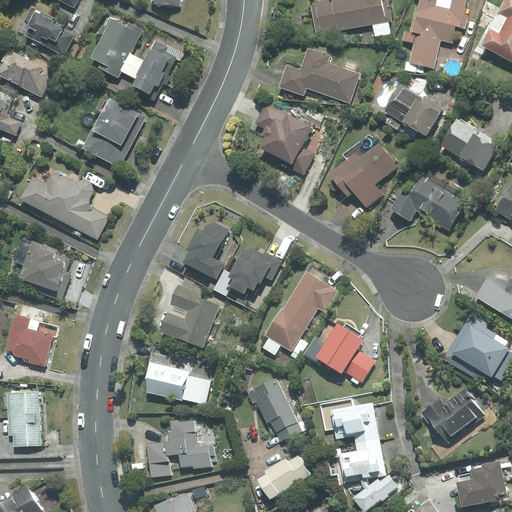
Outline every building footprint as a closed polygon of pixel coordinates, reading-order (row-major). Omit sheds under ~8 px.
[(350,0),(311,7),(316,37),(372,27),(374,40),(391,37),(389,23),(392,22),(388,0),(350,0)] [(459,31),(466,1),(463,0),(451,0),(449,11),(436,8),(437,1),(432,0),(419,0),(417,9),(415,8),(409,34),(404,33),(402,43),(413,46),(409,65),(434,71),(440,43),(451,46),(455,30),(459,31)] [(511,0),(505,0),(496,18),(506,23),(498,39),(488,34),(480,50),(511,66),(511,0)] [(35,23),(29,34),(68,56),(78,38),(69,33),(72,27),(35,7),(28,19),(35,23)] [(136,54),(148,31),(115,14),(104,35),(109,37),(98,58),(107,62),(104,69),(123,79),(126,73),(141,80),(136,91),(159,102),(177,64),(185,67),(191,55),(159,40),(150,60),(136,54)] [(12,47),(0,71),(0,72),(47,97),(60,72),(12,47)] [(329,59),(307,51),(300,73),(285,68),(278,90),(303,98),(306,91),(350,106),(360,76),(327,65),(329,59)] [(400,90),(384,118),(425,142),(442,114),(400,90)] [(14,100),(0,94),(0,126),(22,136),(28,123),(7,115),(14,100)] [(147,115),(148,113),(119,99),(117,103),(113,101),(112,102),(105,99),(100,109),(110,115),(103,129),(99,127),(88,149),(124,168),(151,117),(147,115)] [(263,142),(258,153),(289,168),(289,169),(304,177),(316,155),(302,148),(312,130),(289,120),(290,118),(265,105),(254,127),(264,132),(259,140),(263,142)] [(478,135),(455,121),(439,148),(459,160),(458,161),(482,175),(499,146),(478,134),(478,135)] [(355,156),(328,178),(347,201),(352,197),(366,211),(382,197),(375,188),(397,169),(378,147),(358,161),(355,156)] [(101,240),(113,218),(98,210),(102,203),(95,199),(97,193),(97,192),(98,191),(98,190),(98,189),(98,188),(97,187),(97,186),(97,185),(96,185),(96,184),(95,183),(94,182),(93,182),(93,181),(92,181),(91,180),(90,180),(89,180),(88,180),(87,180),(86,180),(85,180),(84,180),(83,181),(82,181),(81,182),(80,183),(79,183),(79,184),(54,170),(47,183),(37,178),(25,199),(101,240)] [(422,177),(409,199),(398,192),(387,211),(411,225),(417,215),(447,233),(465,203),(422,177)] [(511,185),(494,214),(511,224),(511,185)] [(230,241),(207,230),(190,265),(224,281),(233,262),(222,257),(230,241)] [(63,250),(38,241),(25,278),(65,292),(71,277),(68,276),(71,266),(72,267),(75,259),(63,255),(63,253),(62,253),(63,250)] [(250,243),(248,247),(228,289),(243,296),(246,290),(254,293),(256,288),(263,291),(268,282),(275,285),(286,260),(250,243)] [(342,291),(311,272),(288,309),(287,309),(270,336),(273,338),(267,348),(279,355),(285,345),(296,352),(322,309),(329,313),(342,291)] [(511,278),(505,290),(487,279),(475,300),(511,322),(511,278)] [(175,313),(167,332),(208,349),(225,305),(206,298),(207,293),(186,285),(178,305),(193,311),(190,319),(175,313)] [(49,367),(57,335),(33,329),(34,318),(22,315),(22,317),(20,317),(11,350),(18,351),(20,356),(32,359),(35,364),(49,367)] [(488,327),(470,317),(443,362),(476,382),(479,376),(490,383),(508,353),(504,350),(507,346),(498,340),(499,338),(486,331),(488,327)] [(372,340),(347,323),(325,357),(351,374),(351,373),(357,376),(354,380),(361,385),(363,381),(366,383),(380,361),(364,351),(372,340)] [(312,343),(305,339),(297,351),(304,355),(312,343)] [(194,371),(156,362),(151,379),(156,380),(153,392),(187,401),(188,399),(210,405),(215,381),(193,376),(194,371)] [(302,423),(282,379),(260,389),(265,400),(262,401),(272,424),(276,422),(285,441),(310,430),(305,421),(302,423)] [(440,401),(422,415),(447,447),(485,417),(464,390),(444,406),(440,401)] [(45,446),(43,392),(12,393),(14,436),(18,436),(18,447),(45,446)] [(390,476),(377,402),(336,410),(342,439),(359,436),(362,451),(344,454),(350,483),(390,476)] [(174,441),(151,444),(155,478),(174,476),(173,462),(174,462),(174,456),(186,454),(187,468),(198,467),(198,469),(216,467),(215,456),(219,455),(217,446),(206,446),(205,443),(202,443),(202,431),(199,419),(175,421),(177,431),(173,432),(174,441)] [(266,479),(278,499),(316,475),(303,455),(293,461),(291,458),(271,471),(274,475),(266,479)] [(456,487),(461,511),(495,504),(493,499),(506,496),(499,464),(481,468),(481,471),(469,474),(471,484),(456,487)] [(48,511),(31,485),(14,496),(15,497),(0,506),(0,507),(2,511),(48,511)] [(193,493),(159,505),(161,511),(201,511),(202,511),(200,511),(193,493)] [(320,511),(345,511),(339,501),(320,511)]
